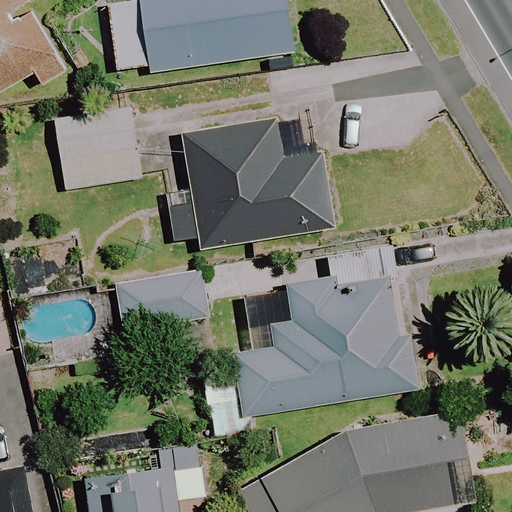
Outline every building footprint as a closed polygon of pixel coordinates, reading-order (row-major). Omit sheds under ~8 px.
[(0,0),(0,95),(35,77),(41,87),(69,72),(64,62),(32,2),(36,0),(0,0)] [(299,55),(291,0),(106,0),(119,82),(299,55)] [(65,191),(141,181),(135,135),(132,110),(56,120),(65,191)] [(170,209),(175,247),(198,244),(199,251),(335,233),(325,155),(281,161),(275,116),(183,129),(189,175),(193,206),(170,209)] [(208,323),(202,272),(116,282),(123,333),(208,323)] [(396,339),(386,281),(292,297),(297,324),(251,332),(255,354),(240,356),(250,418),(417,390),(408,337),(396,339)] [(493,430),(372,433),(285,484),(301,511),(419,511),(495,510),(493,430)] [(180,511),(180,501),(208,498),(204,469),(176,472),(87,483),(90,511),(180,511)] [(0,472),(0,511),(26,511),(21,470),(0,472)]
